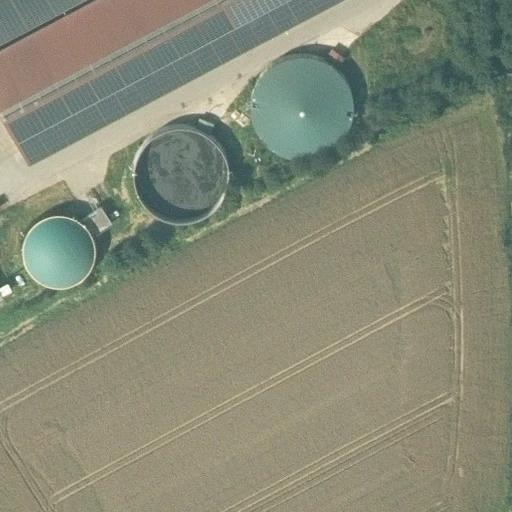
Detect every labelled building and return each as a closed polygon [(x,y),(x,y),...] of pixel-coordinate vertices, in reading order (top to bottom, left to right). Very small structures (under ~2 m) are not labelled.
[(0,0),(0,39),(74,0),(0,0)] [(85,0),(0,45),(0,100),(29,155),(321,0),(85,0)] [(350,124),(353,104),(349,84),(337,68),(321,57),(301,53),(281,58),(264,69),(253,86),(250,106),(254,126),(265,142),(282,153),(302,157),(322,152),(339,141),(350,124)] [(172,217),(185,217),(198,214),(210,208),(219,198),(225,186),(228,173),(226,160),(221,147),(213,137),(202,129),(190,125),(176,124),(163,127),(152,134),(142,144),(136,155),(134,169),(135,182),(140,194),(148,205),(159,212),(172,217)] [(42,276),(54,278),(66,276),(77,270),(85,260),(89,249),(89,237),(85,225),(77,216),(66,210),(54,208),(42,210),(32,216),(24,225),(20,237),(20,249),(24,261),(32,270),(42,276)]
